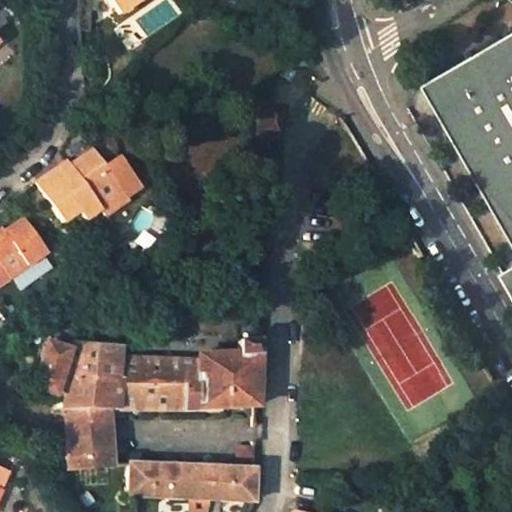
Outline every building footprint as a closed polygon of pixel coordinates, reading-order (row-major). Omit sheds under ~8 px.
[(110,0),(120,15),(140,0),(110,0)] [(511,36),(425,88),(511,236),(511,36)] [(299,69),(288,64),(283,75),(294,81),(299,69)] [(287,106),(260,102),(256,134),(282,138),(287,106)] [(47,178),(37,185),(64,224),(80,213),(86,222),(101,211),(106,218),(129,201),(127,199),(106,168),(94,151),(71,168),(77,176),(69,182),(60,169),(47,178)] [(120,158),(106,168),(127,199),(141,188),(120,158)] [(67,163),(60,169),(69,182),(77,176),(71,168),(67,163)] [(0,288),(48,255),(24,221),(0,237),(0,288)] [(72,352),(51,345),(36,389),(69,399),(68,412),(71,413),(73,472),(116,468),(112,411),(130,412),(146,410),(175,410),(175,413),(188,413),(189,414),(228,414),(229,410),(262,407),(263,356),(262,355),(262,341),(241,342),(241,354),(202,356),(201,362),(200,362),(116,358),(117,347),(73,344),(72,352)] [(258,471),(133,466),(131,499),(192,501),(210,501),(256,503),(258,471)] [(0,504),(5,493),(3,493),(12,475),(0,469),(0,504)] [(208,511),(210,501),(192,501),(191,511),(208,511)]
